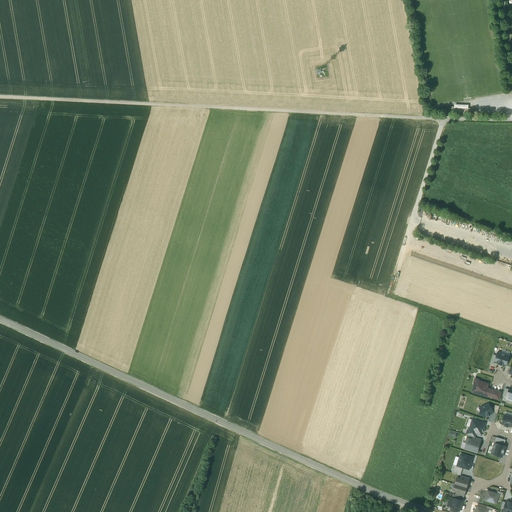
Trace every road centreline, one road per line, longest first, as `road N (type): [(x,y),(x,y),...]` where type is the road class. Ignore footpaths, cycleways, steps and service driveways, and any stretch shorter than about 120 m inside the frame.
road 1 (tertiary): [(428,511),(0,319)]
road 2 (track): [(444,118),(0,96)]
road 3 (track): [(444,118),(391,297),(511,340)]
